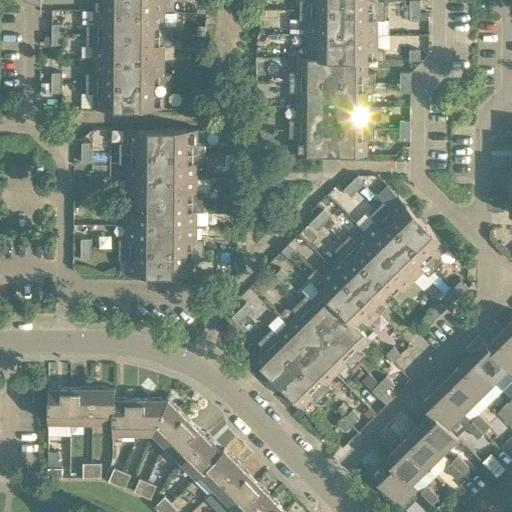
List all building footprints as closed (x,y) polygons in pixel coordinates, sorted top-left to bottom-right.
[(94,0),(94,25),(87,25),(87,45),(94,45),(94,73),(86,73),(86,93),(93,93),(93,108),(164,109),(164,94),(171,94),(171,74),(164,74),(164,61),(174,61),(174,59),(164,59),(164,46),(171,46),(171,26),(164,26),(164,14),(174,14),(174,11),(164,11),(164,0),(94,0)] [(299,0),(300,20),(307,20),(307,32),(297,32),(297,36),(307,36),(307,48),(300,48),(299,57),(297,57),(297,56),(292,56),(292,59),(297,60),(297,72),(290,72),(290,92),(297,92),(297,105),(287,104),(287,107),(297,107),(296,120),(289,120),(289,140),(296,140),(296,155),(367,155),(367,141),(374,141),(374,121),(367,120),(367,93),(374,93),(374,73),(367,73),(367,60),(384,60),(384,49),(377,49),(377,20),(384,20),(385,0),(377,0),(299,0)] [(410,11),(420,11),(420,1),(410,1),(410,11)] [(420,11),(410,11),(409,21),(420,21),(420,11)] [(52,25),(52,35),(62,35),(62,25),(52,25)] [(62,35),(52,35),(52,37),(52,44),(52,45),(62,45),(62,35)] [(420,60),(420,50),(409,50),(409,60),(420,60)] [(52,83),(62,84),(62,73),(52,73),(52,83)] [(400,83),(410,83),(411,73),(400,73),(400,83)] [(42,93),(51,93),(52,83),(42,83),(42,93)] [(70,84),(62,84),(52,83),(51,93),(62,93),(62,90),(70,90),(70,84)] [(410,83),(400,83),(400,93),(410,93),(410,83)] [(400,131),(410,131),(410,121),(400,121),(400,131)] [(126,239),(119,239),(119,259),(126,259),(126,274),(196,274),(196,260),(203,260),(204,240),(196,240),(197,227),(207,227),(207,224),(197,224),(197,212),(204,212),(204,192),(197,192),(197,179),(207,180),(207,176),(197,176),(197,164),(204,164),(205,144),(197,144),(197,124),(127,123),(127,143),(120,143),(120,163),(127,163),(127,191),(119,191),(119,211),(127,211),(126,239)] [(21,129),(11,129),(11,137),(21,137),(21,129)] [(410,131),(400,131),(400,141),(410,141),(410,131)] [(82,154),(92,154),(92,143),(82,143),(82,154)] [(92,154),(82,154),(81,163),(92,163),(92,154)] [(350,183),(357,190),(365,183),(358,175),(350,183)] [(357,190),(350,183),(343,190),(350,197),(357,190)] [(81,201),(91,201),(92,191),(81,191),(81,201)] [(383,202),(376,209),(406,240),(423,222),(399,196),(388,207),(383,202)] [(91,201),(81,201),(81,211),(91,211),(91,201)] [(215,203),(207,204),(207,213),(215,213),(215,203)] [(316,216),(323,224),(331,216),(323,209),(316,216)] [(389,256),(406,240),(376,209),(369,216),(374,221),(364,231),(389,257),(389,256)] [(317,230),(323,224),(316,216),(309,223),(316,231),(317,230)] [(438,257),(448,247),(429,227),(423,222),(406,240),(435,270),(443,262),(438,257)] [(372,273),(389,257),(364,231),(354,241),(349,235),(342,243),(372,273)] [(81,249),(91,249),(91,239),(81,239),(81,249)] [(428,276),(435,270),(406,240),(389,256),(413,281),(423,271),(428,276)] [(296,251),(289,243),(282,251),(289,258),(296,251)] [(355,290),(356,289),(372,273),(342,243),(335,249),(340,255),(330,265),(355,290)] [(91,249),(81,249),(81,259),(91,259),(91,249)] [(389,256),(389,257),(372,273),(401,303),(409,296),(403,291),(413,281),(389,256)] [(322,289),(321,290),(339,306),(355,290),(330,265),(320,274),(315,269),(308,276),(322,289)] [(273,276),(280,283),(288,276),(280,268),(273,276)] [(401,303),(372,273),(356,289),(380,314),(389,305),(394,310),(401,303)] [(273,290),(280,283),(273,276),(266,283),(273,290)] [(453,288),(461,295),(468,288),(461,280),(453,288)] [(461,295),(453,288),(446,295),(454,302),(461,295)] [(356,289),(355,290),(339,306),(346,314),(368,336),(374,329),(369,324),(380,314),(356,289)] [(339,306),(321,290),(311,300),(306,294),(299,302),(329,332),(346,314),(339,306)] [(238,310),(246,317),(253,310),(246,302),(238,310)] [(329,332),(299,302),(292,308),(297,314),(287,324),(311,349),(329,332)] [(246,317),(238,310),(232,316),(239,324),(246,317)] [(346,314),(329,332),(359,362),(365,355),(360,350),(371,340),(368,336),(346,314)] [(420,321),(427,328),(434,321),(427,314),(420,321)] [(511,320),(503,329),(511,339),(511,320)] [(264,336),(294,366),(311,349),(287,324),(277,333),(272,329),(264,336)] [(511,339),(503,329),(488,344),(510,366),(509,367),(511,370),(511,339)] [(359,362),(329,332),(311,349),(336,374),(346,364),(351,369),(359,362)] [(277,383),(294,366),(264,336),(258,342),(263,347),(252,358),(277,383)] [(494,382),(509,367),(510,366),(488,344),(485,340),(469,356),(494,382)] [(400,355),(393,347),(386,355),(393,362),(400,355)] [(294,366),(324,396),(331,389),(326,384),(336,374),(311,349),(294,366)] [(453,371),(479,397),(494,382),(469,356),(453,371)] [(294,366),(277,383),(301,408),(312,398),(317,403),(324,396),(294,366)] [(438,386),(463,412),(479,397),(453,371),(438,386)] [(386,376),(379,383),(386,391),(394,384),(386,376)] [(386,391),(379,383),(373,378),(367,384),(373,390),(372,391),(379,398),(386,391)] [(463,412),(438,386),(422,402),(432,412),(447,428),(448,427),(463,412)] [(70,422),(71,388),(48,387),(48,422),(70,422)] [(93,388),(71,388),(70,422),(93,422),(93,388)] [(93,422),(113,422),(115,422),(115,399),(115,388),(93,388),(93,422)] [(141,399),(115,399),(115,422),(113,422),(113,433),(141,433),(141,399)] [(141,399),(141,433),(153,433),(168,399),(141,399)] [(161,441),(185,417),(168,399),(153,433),(161,441)] [(511,399),(496,414),(511,430),(511,399)] [(352,410),(345,417),(359,432),(366,425),(359,417),(352,410)] [(417,427),(442,453),(458,437),(448,427),(447,428),(432,412),(417,427)] [(478,414),(472,421),(484,433),(490,426),(478,414)] [(179,459),(203,435),(185,417),(161,441),(179,459)] [(359,432),(345,417),(338,424),(345,432),(347,430),(354,437),(359,432)] [(484,433),(472,421),(466,427),(478,439),(484,433)] [(401,443),(426,468),(442,453),(417,427),(401,443)] [(220,452),(203,435),(179,459),(197,478),(201,474),(200,473),(220,452)] [(88,437),(56,437),(56,449),(88,449),(88,437)] [(401,443),(386,457),(412,483),(426,468),(401,443)] [(215,489),(239,465),(224,449),(220,452),(200,473),(201,474),(215,489)] [(59,452),(48,452),(48,465),(58,466),(58,459),(59,452)] [(451,461),(463,473),(469,467),(457,455),(451,461)] [(491,455),(483,463),(501,481),(509,473),(491,455)] [(420,492),(412,483),(386,457),(370,473),(404,508),(414,498),(426,510),(432,504),(420,492)] [(457,479),(463,473),(451,461),(445,467),(457,479)] [(92,478),(92,463),(83,463),(83,478),(92,478)] [(92,463),(92,478),(101,478),(101,463),(92,463)] [(230,504),(255,480),(239,465),(215,489),(230,504)] [(117,484),(122,471),(114,467),(108,481),(117,484)] [(48,468),(48,477),(62,477),(62,468),(48,468)] [(122,471),(117,484),(125,488),(131,475),(122,471)] [(142,495),(148,482),(140,478),(134,491),(142,495)] [(237,511),(253,511),(270,496),(255,480),(230,504),(237,511)] [(148,482),(142,495),(151,499),(156,486),(148,482)] [(426,486),(420,492),(432,504),(438,498),(426,486)] [(160,511),(161,511),(171,503),(164,496),(154,506),(160,511)] [(284,511),(285,511),(270,496),(253,511),(284,511)] [(171,503),(161,511),(174,511),(177,509),(171,503)]
